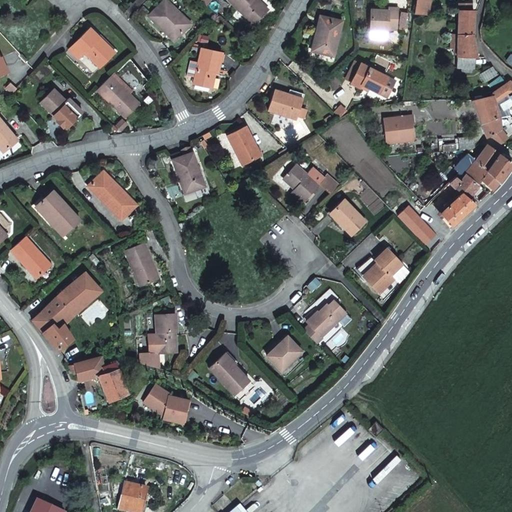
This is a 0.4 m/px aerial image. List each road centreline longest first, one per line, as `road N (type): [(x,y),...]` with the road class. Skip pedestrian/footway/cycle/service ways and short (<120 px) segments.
road 1 (tertiary): [(511,186),(427,274),(330,400),(249,457),(213,458)]
road 2 (residential): [(124,143),(164,206),(184,280),(209,307),(242,312),(276,298),(300,271),(296,242)]
road 3 (residential): [(299,0),(239,102),(190,131)]
road 4 (residential): [(99,0),(162,68),(190,131)]
road 5 (tertiary): [(213,458),(68,425)]
road 6 (residential): [(124,143),(0,174)]
